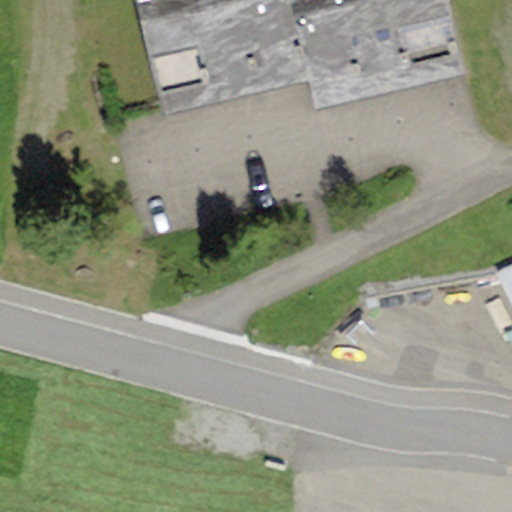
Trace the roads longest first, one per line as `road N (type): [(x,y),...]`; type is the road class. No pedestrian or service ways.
road 1 (unclassified): [(0,295),(511,434)]
road 2 (track): [(164,338),(511,167)]
